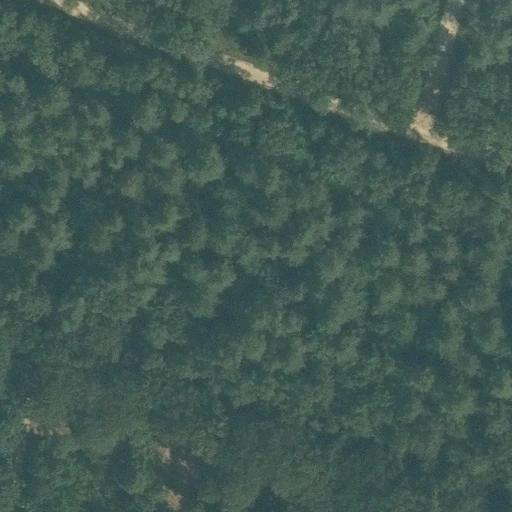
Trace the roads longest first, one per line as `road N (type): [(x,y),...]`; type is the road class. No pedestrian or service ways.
road 1 (unclassified): [(511,502),(387,474),(0,331)]
road 2 (track): [(39,369),(12,511)]
